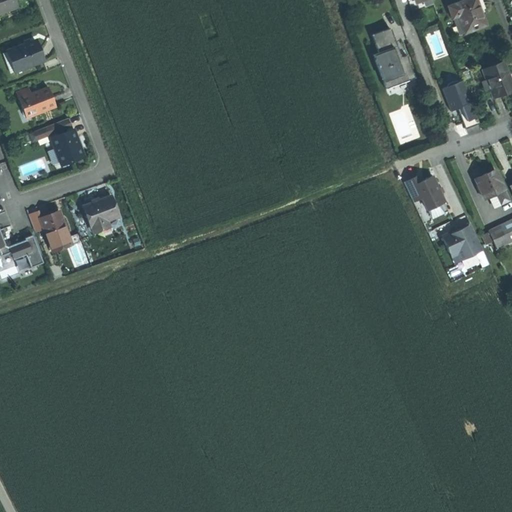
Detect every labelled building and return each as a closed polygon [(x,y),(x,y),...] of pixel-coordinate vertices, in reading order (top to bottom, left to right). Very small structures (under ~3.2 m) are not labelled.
[(0,0),(0,10),(16,5),(13,0),(0,0)] [(487,25),(477,0),(464,0),(449,6),(454,18),(460,16),(466,33),(487,25)] [(432,17),(439,14),(435,3),(428,6),(432,17)] [(398,48),(391,29),(373,36),(379,53),(374,56),(387,90),(416,79),(407,56),(402,58),(398,48)] [(35,37),(11,47),(19,68),(44,58),(40,48),(35,37)] [(15,69),(19,68),(11,47),(7,49),(15,69)] [(505,94),(511,91),(511,82),(504,61),(483,69),(487,81),(490,88),(494,98),(505,94)] [(464,80),(443,88),(451,110),(459,108),(462,106),(465,114),(461,115),(467,129),(480,124),(474,106),(464,80)] [(27,116),(56,104),(53,96),(49,85),(32,91),(29,85),(17,90),(27,116)] [(69,117),(35,130),(39,139),(58,132),(68,128),(73,126),(69,117)] [(69,131),(68,128),(58,132),(59,134),(53,136),(63,162),(84,154),(79,141),(74,128),(69,131)] [(508,198),(494,168),(483,173),(474,177),(484,197),(493,193),(498,203),(508,198)] [(405,182),(411,195),(419,191),(422,198),(428,210),(445,202),(439,189),(433,176),(421,182),(418,176),(405,182)] [(419,191),(411,195),(414,202),(422,198),(419,191)] [(98,199),(85,204),(93,225),(94,224),(97,233),(120,224),(117,215),(121,214),(113,193),(98,199)] [(51,213),(41,216),(45,226),(51,242),(70,235),(60,209),(51,213)] [(36,229),(45,226),(41,216),(39,210),(31,214),(36,229)] [(511,216),(506,220),(499,223),(508,242),(511,240),(511,216)] [(460,228),(443,236),(451,254),(457,251),(459,254),(462,261),(484,250),(471,223),(460,228)] [(488,228),(497,247),(508,242),(499,223),(488,228)] [(10,245),(8,244),(0,247),(3,255),(13,251),(16,258),(28,254),(33,266),(46,261),(34,234),(27,236),(27,239),(10,245)]
